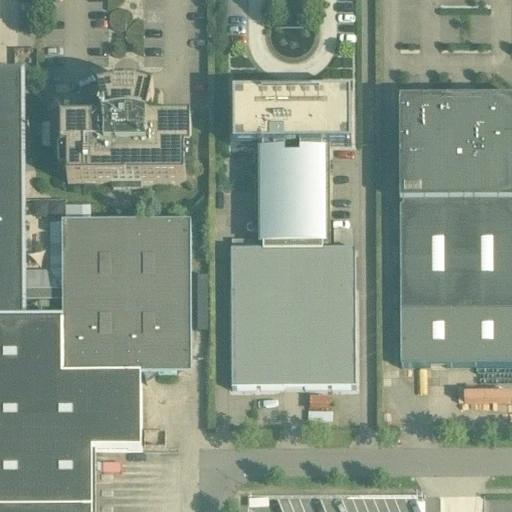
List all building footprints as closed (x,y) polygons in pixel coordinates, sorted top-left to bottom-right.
[(23,292),(22,80),(0,79),(0,511),(92,511),(92,454),(141,454),(141,378),(144,378),(146,386),(148,388),(159,380),(158,378),(175,378),(191,361),(191,225),(62,226),(62,292),(23,292)] [(151,95),(147,93),(143,92),(137,91),(132,90),(128,90),(123,90),(119,90),(115,91),(110,92),(106,93),(103,94),(101,95),(100,94),(98,95),(104,122),(100,125),(61,125),(61,155),(58,155),(58,177),(67,177),(67,186),(111,186),(112,191),(141,191),(141,186),(185,185),(185,177),(194,177),(193,155),(191,155),(191,125),(151,125),(147,121),(153,95),(151,94),(151,95)] [(286,96),(234,96),(234,148),(256,148),(257,255),(231,255),(232,394),(356,393),(355,254),(330,254),(329,148),(351,148),(351,95),(298,96),(298,99),(286,99),(286,96)] [(401,371),(511,370),(511,103),(399,104),(401,371)] [(459,384),(459,400),(510,401),(510,385),(459,384)]
